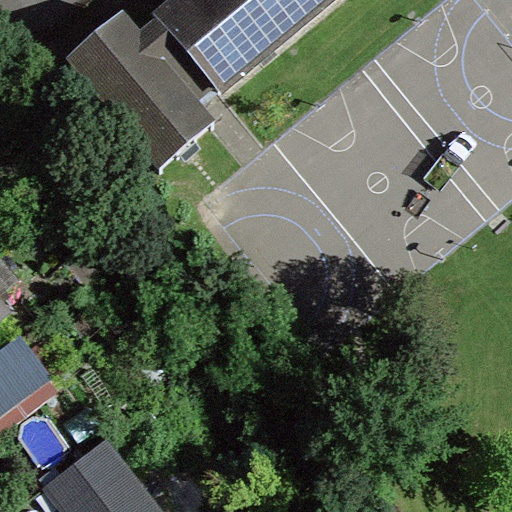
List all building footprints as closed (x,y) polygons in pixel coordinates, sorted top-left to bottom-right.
[(183,0),(158,21),(211,84),(218,92),(329,0),(183,0)] [(191,100),(211,84),(158,21),(139,37),(121,16),(67,60),(158,172),(213,127),(191,100)] [(0,342),(0,353),(19,339),(24,335),(19,328),(0,342)] [(0,353),(0,358),(27,396),(50,379),(19,339),(0,353)] [(0,358),(0,416),(27,396),(0,358)] [(157,511),(105,442),(100,445),(45,487),(64,511),(157,511)]
